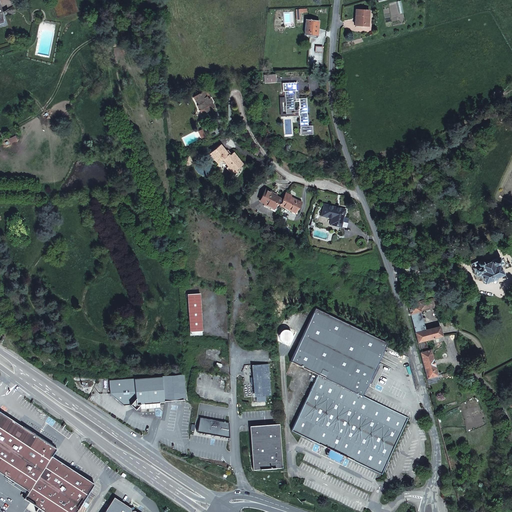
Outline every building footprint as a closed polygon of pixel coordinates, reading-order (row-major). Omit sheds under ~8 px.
[(296,10),(296,20),(300,20),(299,13),(307,12),(307,9),(296,10)] [(355,18),(358,18),(357,26),(368,26),(369,10),(356,9),(355,18)] [(318,28),(319,20),(306,19),(304,35),(315,36),(315,28),(318,28)] [(31,33),(37,34),(40,22),(34,21),(31,33)] [(295,91),(296,91),(296,82),(282,83),(283,91),(285,91),(285,97),(286,114),(294,113),(294,101),(299,101),(300,109),(298,109),(299,113),(299,115),(299,116),(300,116),(300,126),(300,135),(305,135),(311,134),(311,130),(313,130),(313,125),(308,126),(306,98),(295,99),(295,91)] [(203,91),(195,96),(198,101),(197,102),(202,109),(204,108),(206,112),(215,107),(212,103),(211,102),(213,101),(211,97),(210,98),(207,97),(207,96),(206,96),(203,91)] [(193,97),(202,115),(206,112),(204,108),(202,109),(197,102),(198,101),(195,96),(193,97)] [(294,113),(286,114),(285,97),(279,98),(280,117),(299,115),(299,113),(294,113)] [(211,155),(218,164),(222,160),(228,167),(233,172),(231,174),(230,174),(232,177),(235,175),(234,174),(237,171),(236,170),(243,164),(234,152),(231,154),(230,155),(226,151),(220,144),(210,153),(209,152),(206,154),(209,157),(211,155)] [(266,189),(260,201),(266,203),(266,205),(275,209),(277,203),(280,205),(282,200),(271,195),(272,192),(266,189)] [(286,193),(282,200),(280,205),(295,212),(297,207),(298,208),(301,203),(290,198),(291,195),(286,193)] [(345,209),(324,204),(321,215),(331,218),(330,224),(341,227),(345,209)] [(502,224),(495,227),(499,235),(506,232),(502,224)] [(470,260),(475,258),(476,257),(473,252),(467,254),(470,260)] [(496,278),(496,277),(503,274),(499,264),(502,263),(499,256),(491,260),(491,261),(483,265),(483,263),(482,261),(480,261),(477,262),(477,264),(476,263),(477,263),(476,260),(471,263),(473,267),(472,267),(476,275),(479,274),(484,283),(491,280),(496,278)] [(187,294),(190,335),(202,335),(199,293),(187,294)] [(433,338),(442,336),(440,326),(425,330),(420,311),(434,307),(441,305),(438,296),(407,304),(408,304),(410,314),(415,332),(418,342),(426,340),(433,338)] [(441,305),(434,307),(436,315),(442,313),(441,305)] [(387,343),(316,308),(290,361),(318,374),(291,430),(300,435),(325,447),(347,457),(381,474),(408,418),(362,396),(379,360),(387,343)] [(426,340),(418,342),(420,352),(428,350),(426,340)] [(427,378),(428,384),(436,382),(435,380),(438,379),(430,349),(428,350),(420,352),(427,378)] [(255,396),(270,395),(268,364),(253,365),(255,396)] [(162,377),(133,379),(135,409),(140,404),(141,404),(141,408),(159,406),(159,402),(164,402),(164,401),(186,399),(185,375),(162,377)] [(133,379),(109,380),(110,393),(117,393),(117,399),(124,405),(130,405),(135,409),(133,379)] [(24,427),(0,411),(0,472),(29,491),(24,498),(38,507),(35,510),(37,511),(43,511),(45,511),(46,511),(74,511),(94,484),(51,456),(56,449),(53,447),(24,427)] [(229,422),(199,417),(197,432),(229,438),(229,422)] [(282,467),(279,424),(250,426),(253,470),(282,467)] [(344,464),(347,457),(325,447),(322,453),(344,464)] [(104,511),(137,511),(114,497),(104,511)]
